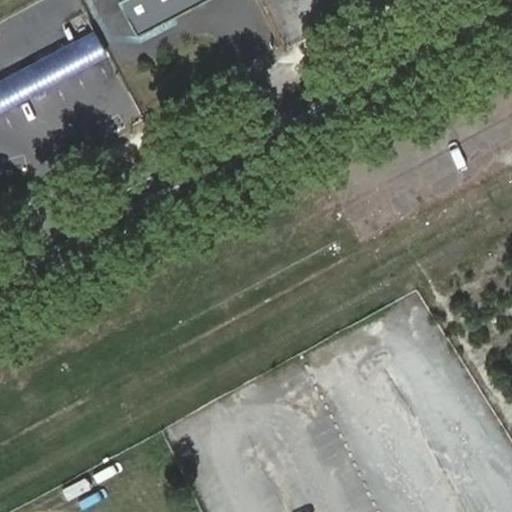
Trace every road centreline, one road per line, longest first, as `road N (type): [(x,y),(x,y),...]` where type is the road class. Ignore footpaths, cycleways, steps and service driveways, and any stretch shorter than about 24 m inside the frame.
road 1 (secondary): [(0,293),(511,19)]
road 2 (secondary): [(483,0),(0,259)]
